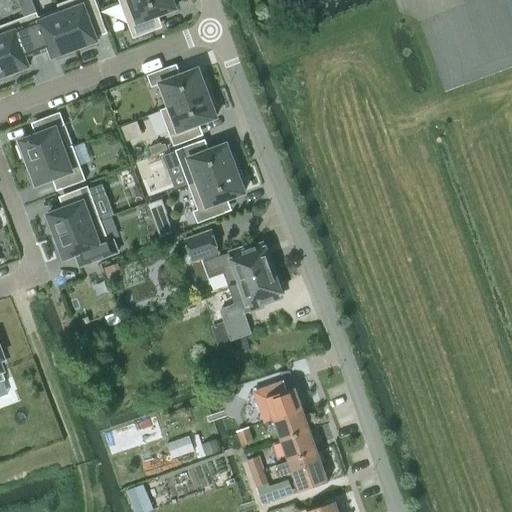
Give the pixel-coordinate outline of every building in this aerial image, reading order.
[(31,0),(16,0),(24,16),(36,11),(31,0)] [(60,12),(74,50),(80,47),(82,51),(95,46),(94,42),(96,41),(89,21),(101,17),(94,0),(77,0),(57,7),(59,12),(60,12)] [(126,0),(119,3),(133,39),(157,30),(152,18),(175,10),(172,1),(172,0),(126,0)] [(68,52),(74,50),(60,12),(59,12),(39,20),(37,16),(24,20),(33,42),(44,38),(52,58),(55,57),(56,61),(70,56),(68,52)] [(24,20),(0,29),(0,59),(6,75),(12,73),(13,77),(27,72),(26,68),(28,67),(20,47),(33,42),(24,20)] [(174,78),(170,67),(146,76),(151,88),(160,85),(168,108),(169,108),(211,92),(205,77),(201,79),(197,70),(174,78)] [(212,109),(217,107),(211,92),(169,108),(168,108),(159,111),(173,147),(197,138),(193,127),(216,118),(212,109)] [(26,158),(28,164),(68,149),(68,148),(60,128),(64,126),(60,113),(35,122),(40,134),(20,142),(21,144),(17,146),(22,159),(26,158)] [(203,153),(199,142),(175,151),(188,187),(239,168),(234,152),(229,154),(226,145),(203,153)] [(160,144),(149,148),(151,156),(166,150),(164,144),(161,146),(160,144)] [(68,149),(28,164),(30,170),(27,171),(32,185),(35,183),(36,186),(57,178),(61,190),(85,181),(72,146),(68,148),(68,149)] [(197,224),(226,213),(221,202),(244,194),(241,184),(245,183),(239,168),(188,187),(197,210),(192,212),(197,224)] [(145,174),(137,177),(141,188),(150,185),(145,174)] [(56,237),(100,221),(87,187),(63,196),(68,208),(47,215),(48,218),(45,219),(50,233),(53,231),(56,237)] [(172,234),(165,215),(153,220),(160,239),(172,234)] [(108,242),(100,221),(56,237),(58,244),(54,245),(60,258),(63,257),(64,260),(84,252),(89,264),(118,253),(113,240),(108,242)] [(218,252),(211,232),(185,241),(192,262),(218,252)] [(228,287),(275,270),(271,260),(268,258),(264,247),(243,254),(242,250),(203,263),(208,278),(224,273),(228,287)] [(113,266),(103,269),(107,280),(117,276),(113,266)] [(275,270),(228,287),(235,306),(220,311),(230,341),(251,334),(244,314),(263,307),(262,303),(282,297),(278,286),(279,283),(275,270)] [(119,321),(116,312),(104,317),(108,326),(119,321)] [(245,337),(234,341),(238,353),(249,349),(245,337)] [(254,394),(264,423),(273,420),(302,409),(295,388),(285,392),(282,384),(254,394)] [(302,409),(273,420),(281,440),(309,430),(302,409)] [(248,428),(237,432),(242,445),(253,441),(248,428)] [(309,430),(281,440),(288,461),(317,451),(309,430)] [(324,472),(317,451),(288,461),(299,493),(328,482),(324,472)] [(247,460),(252,474),(263,470),(258,456),(247,460)] [(252,474),(256,487),(268,483),(267,482),(263,470),(252,474)] [(268,483),(256,487),(262,504),(293,494),(288,480),(269,487),(268,483)] [(142,486),(127,492),(135,511),(151,511),(152,511),(142,486)] [(338,511),(335,503),(308,511),(338,511)]
